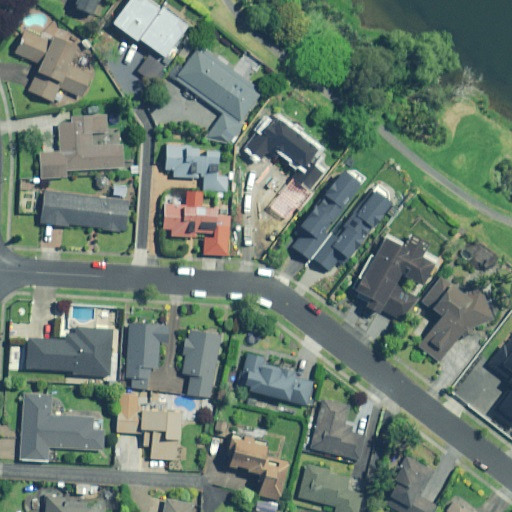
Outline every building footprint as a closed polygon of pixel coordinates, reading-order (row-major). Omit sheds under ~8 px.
[(75,0),(73,8),(94,16),(99,0),(75,0)] [(159,9),(145,0),(129,0),(112,24),(137,42),(138,39),(164,58),(187,26),(160,7),(159,9)] [(81,39),(50,25),(47,34),(55,37),(52,44),(26,32),(16,54),(39,64),(27,90),(52,102),(53,99),(61,103),(64,96),(56,92),(58,87),(83,98),(93,76),(69,66),(81,39)] [(231,152),(246,131),(271,95),(200,45),(175,81),(219,112),(204,133),(231,152)] [(323,157),(273,116),(246,150),(261,162),(268,153),(274,157),(279,150),(299,166),(275,196),(296,213),(311,193),(309,191),(324,172),(316,166),(323,157)] [(106,134),(106,118),(58,121),(60,153),(40,154),(42,179),(67,178),(67,171),(123,168),(122,146),(92,147),(91,134),(106,134)] [(173,177),(188,178),(187,186),(203,187),(203,191),(227,193),(229,178),(216,177),(218,165),(219,152),(206,151),(206,149),(167,145),(165,170),(174,171),(173,177)] [(310,259),(329,235),(325,232),(362,185),(345,172),(295,235),(299,238),(291,247),(308,261),(310,259)] [(126,233),(129,202),(125,201),(126,186),(112,184),(110,200),(44,192),(40,223),(126,233)] [(329,235),(310,259),(328,273),(336,263),(342,267),(391,205),(372,190),(336,236),(331,232),(329,235)] [(196,234),(204,234),(203,255),(228,256),(230,217),(222,217),(222,209),(201,207),(202,194),(184,193),(184,206),(164,205),(163,231),(171,231),(171,237),(196,238),(196,234)] [(399,274),(422,288),(429,276),(434,278),(442,264),(422,253),(427,244),(412,235),(404,250),(383,238),(373,257),(370,255),(351,289),(357,292),(355,296),(367,303),(366,306),(380,314),(382,311),(402,322),(415,298),(393,285),(399,274)] [(492,322),(480,291),(462,296),(440,279),(421,303),(441,318),(418,348),(439,364),(462,333),(492,322)] [(131,390),(147,391),(148,371),(159,371),(160,343),(167,343),(168,326),(129,325),(126,378),(131,378),(131,390)] [(76,328),(75,335),(66,335),(65,341),(29,338),(27,369),(73,372),(73,375),(109,377),(112,331),(76,328)] [(219,332),(184,330),(182,376),(189,376),(189,397),(211,398),(213,369),(217,370),(219,332)] [(511,349),(504,344),(488,366),(511,383),(511,385),(491,414),(511,429),(511,349)] [(293,377),(297,365),(286,363),(284,369),(264,364),(266,357),(246,352),(237,389),(307,407),(313,383),(293,377)] [(143,393),(122,392),(121,413),(115,413),(114,434),(141,435),(140,446),(152,447),(151,459),(177,460),(178,440),(180,440),(182,414),(142,412),(143,393)] [(51,397),(24,396),(20,460),(48,462),(48,448),(102,451),(103,432),(98,431),(99,419),(50,416),(51,397)] [(365,436),(353,433),(355,424),(346,422),(350,406),(323,399),(311,449),(359,461),(365,436)] [(226,423),(214,422),(212,432),(225,434),(226,423)] [(234,440),(227,468),(236,470),(237,468),(257,473),(255,481),(261,482),(258,496),(280,502),(290,466),(265,459),(267,449),(234,440)] [(434,471),(409,457),(402,469),(397,466),(382,492),(393,498),(388,506),(398,511),(431,511),(435,506),(420,497),(434,471)] [(308,467),(299,497),(327,506),(326,509),(331,511),(358,511),(363,496),(346,491),(350,480),(308,467)] [(117,511),(118,504),(46,494),(43,511),(117,511)] [(473,511),(453,498),(444,510),(446,511),(473,511)] [(191,511),(192,506),(165,501),(163,511),(191,511)]
